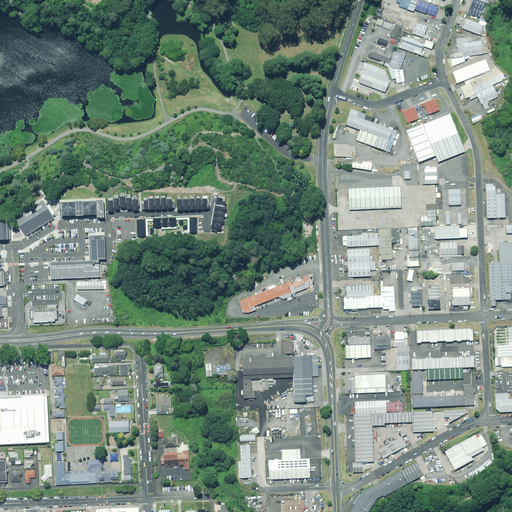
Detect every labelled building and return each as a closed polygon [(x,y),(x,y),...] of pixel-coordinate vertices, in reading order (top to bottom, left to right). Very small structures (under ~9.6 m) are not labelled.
[(438,7),(418,0),(396,0),(396,2),(400,4),(399,7),(414,12),(415,10),(426,14),(426,13),(435,16),(438,7)] [(484,4),(473,0),(468,16),(479,20),(484,4)] [(483,27),(465,21),(462,30),(480,36),(483,27)] [(427,27),(416,23),(413,34),(424,38),(427,27)] [(401,27),(394,25),(390,37),(397,39),(401,27)] [(432,45),(404,36),(400,48),(427,58),(432,45)] [(388,41),(379,38),(377,44),(386,47),(388,41)] [(451,55),(452,60),(482,55),(480,42),(471,44),(470,39),(455,42),(456,55),(451,55)] [(392,54),(372,47),(369,57),(388,64),(392,54)] [(394,52),(389,66),(400,70),(405,55),(394,52)] [(485,60),(450,73),(455,86),(490,72),(485,60)] [(386,71),(365,63),(357,83),(385,93),(390,85),(386,71)] [(406,82),(403,72),(388,67),(392,81),(397,81),(398,84),(406,82)] [(498,72),(460,90),(464,99),(468,98),(470,101),(478,97),(482,106),(499,98),(494,86),(503,82),(498,72)] [(434,100),(421,106),(426,118),(439,113),(434,100)] [(412,109),(400,114),(405,126),(418,121),(412,109)] [(395,133),(347,117),(344,127),(376,138),(373,148),(388,153),(395,133)] [(436,157),(423,125),(405,133),(418,164),(436,157)] [(371,166),(353,164),(352,170),(370,172),(371,166)] [(467,166),(459,167),(459,177),(467,177),(467,166)] [(437,170),(424,170),(424,186),(437,186),(437,170)] [(486,187),(487,195),(496,195),(496,187),(486,187)] [(399,189),(344,191),(345,211),(400,209),(399,189)] [(460,191),(447,191),(448,207),(461,207),(460,191)] [(496,195),(487,195),(486,220),(505,219),(504,194),(496,195)] [(22,236),(53,218),(44,203),(14,221),(22,236)] [(437,228),(436,212),(425,212),(425,218),(420,218),(420,228),(437,228)] [(462,227),(435,228),(436,241),(462,240),(462,227)] [(390,230),(378,231),(379,262),(391,262),(390,230)] [(399,230),(391,230),(391,246),(399,245),(399,230)] [(417,231),(406,231),(407,262),(418,261),(417,231)] [(91,260),(50,261),(51,279),(65,279),(108,278),(110,278),(108,232),(90,233),(91,260)] [(368,237),(344,238),(345,249),(377,248),(377,241),(368,241),(368,237)] [(500,261),(490,261),(491,298),(511,297),(511,239),(499,240),(500,261)] [(456,243),(439,244),(440,256),(457,255),(456,243)] [(370,250),(347,251),(348,278),(371,278),(370,250)] [(464,261),(452,262),(453,270),(464,269),(464,261)] [(307,275),(237,304),(241,314),(311,286),(307,275)] [(105,280),(77,280),(77,289),(105,289),(105,280)] [(439,285),(430,285),(431,308),(440,307),(439,285)] [(371,287),(346,288),(346,297),(366,296),(372,296),(371,287)] [(394,287),(380,288),(380,296),(366,297),(367,309),(383,308),(383,312),(396,312),(394,287)] [(470,287),(453,287),(454,304),(470,304),(470,287)] [(421,289),(412,290),(413,305),(421,305),(421,289)] [(86,302),(76,296),(73,301),(83,307),(86,302)] [(366,296),(346,297),(342,299),(343,311),(366,310),(366,296)] [(57,310),(34,310),(34,321),(55,320),(55,318),(56,318),(58,318),(57,310)] [(473,330),(417,332),(418,344),(473,342),(473,330)] [(388,340),(372,340),(372,352),(389,352),(388,340)] [(292,344),(282,344),(282,356),(292,356),(292,344)] [(370,347),(344,347),(344,361),(370,360),(370,347)] [(409,349),(397,349),(398,373),(410,372),(409,349)] [(125,359),(125,352),(116,352),(116,354),(115,354),(115,358),(117,358),(117,360),(122,360),(122,359),(125,359)] [(106,355),(106,353),(100,353),(100,355),(90,355),(90,359),(93,359),(93,363),(108,362),(108,355),(106,355)] [(392,353),(383,353),(384,373),(393,373),(392,353)] [(473,358),(414,359),(414,372),(473,370),(473,358)] [(292,359),(240,361),(241,381),(249,380),(292,379),(292,359)] [(312,359),(292,359),(292,379),(293,403),(306,403),(306,397),(313,397),(312,359)] [(217,361),(217,366),(213,366),(214,374),(217,373),(218,376),(224,375),(223,373),(231,372),(231,365),(225,365),(222,365),(222,364),(220,364),(220,361),(217,361)] [(57,366),(57,363),(51,364),(52,376),(64,375),(64,368),(61,369),(61,366),(57,366)] [(196,365),(198,377),(206,376),(204,364),(196,365)] [(116,375),(115,366),(108,366),(108,367),(99,368),(99,366),(94,366),(94,376),(102,375),(102,374),(108,374),(108,375),(116,375)] [(163,378),(164,366),(155,366),(154,379),(158,379),(158,378),(163,378)] [(423,373),(412,373),(413,408),(473,406),(473,387),(462,387),(462,396),(424,397),(423,373)] [(384,375),(353,376),(354,394),(385,393),(384,375)] [(104,379),(104,377),(99,377),(99,379),(96,379),(96,382),(99,382),(99,385),(95,385),(95,390),(101,390),(101,385),(103,385),(103,379),(104,379)] [(126,385),(126,377),(111,378),(111,380),(108,380),(108,384),(111,384),(111,385),(126,385)] [(63,385),(63,378),(55,379),(55,386),(59,386),(59,388),(64,388),(63,385)] [(447,378),(437,378),(437,393),(447,393),(447,378)] [(249,380),(241,381),(241,401),(250,401),(249,380)] [(168,388),(168,386),(172,386),(172,381),(154,383),(154,387),(155,387),(155,389),(168,388)] [(64,388),(59,388),(55,389),(56,394),(57,396),(59,396),(60,398),(64,398),(64,388)] [(128,401),(128,390),(118,390),(118,396),(114,396),(115,399),(118,399),(118,401),(128,401)] [(0,443),(50,442),(47,393),(0,396),(0,443)] [(508,395),(494,396),(496,409),(501,414),(511,413),(511,399),(508,400),(508,395)] [(167,397),(167,396),(163,396),(163,397),(157,397),(158,409),(156,409),(157,414),(173,413),(173,411),(171,411),(170,408),(171,408),(171,397),(167,397)] [(64,398),(60,398),(56,399),(56,403),(57,403),(57,406),(60,406),(60,408),(65,408),(64,398)] [(386,401),(354,401),(355,412),(387,412),(386,401)] [(403,402),(387,402),(387,411),(403,411),(403,402)] [(60,411),(60,409),(55,409),(55,413),(53,413),(53,418),(64,417),(64,411),(60,411)] [(449,419),(449,423),(468,413),(468,410),(444,411),(444,419),(449,419)] [(433,411),(373,413),(373,424),(385,424),(385,421),(412,420),(412,431),(433,430),(433,411)] [(373,413),(354,414),(354,463),(374,463),(373,424),(373,413)] [(129,420),(109,421),(110,432),(130,431),(129,420)] [(255,433),(237,436),(238,442),(256,440),(255,433)] [(172,436),(165,437),(165,440),(163,440),(163,443),(165,443),(165,446),(178,445),(177,434),(171,434),(172,436)] [(474,437),(443,454),(453,472),(484,455),(474,437)] [(378,451),(383,461),(406,448),(401,438),(378,451)] [(63,441),(60,441),(60,444),(55,444),(55,451),(64,451),(63,441)] [(250,445),(240,445),(240,479),(251,478),(250,445)] [(267,461),(268,480),(304,478),(302,449),(290,450),(290,459),(267,461)] [(162,455),(162,464),(170,463),(170,466),(177,466),(177,463),(179,463),(179,465),(184,465),(184,469),(190,469),(189,450),(188,450),(183,450),(183,452),(179,452),(177,452),(176,452),(166,453),(165,454),(165,455),(162,455)] [(14,452),(9,452),(9,461),(19,461),(19,453),(15,454),(14,452)] [(98,459),(87,460),(88,469),(103,468),(102,463),(106,460),(101,456),(98,459)] [(64,462),(54,463),(56,485),(100,483),(100,480),(100,477),(100,476),(96,476),(96,472),(65,475),(64,462)] [(425,475),(418,462),(363,493),(350,511),(366,511),(370,506),(425,475)] [(52,464),(45,465),(45,473),(41,478),(45,482),(49,477),(52,477),(52,464)] [(362,464),(352,464),(352,474),(363,474),(362,464)] [(35,470),(25,470),(26,483),(31,483),(30,478),(35,477),(35,470)] [(22,472),(11,472),(11,481),(20,481),(20,476),(23,476),(22,472)] [(99,474),(100,476),(100,477),(100,480),(105,480),(105,482),(111,482),(111,480),(118,479),(118,473),(99,474)] [(468,480),(465,475),(459,478),(462,483),(468,480)] [(302,511),(302,502),(283,503),(283,511),(302,511)]
